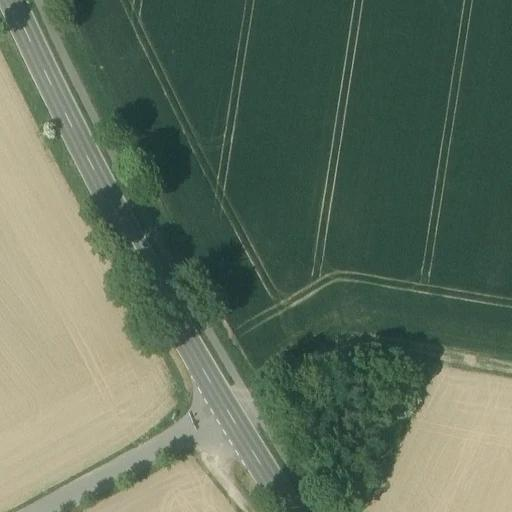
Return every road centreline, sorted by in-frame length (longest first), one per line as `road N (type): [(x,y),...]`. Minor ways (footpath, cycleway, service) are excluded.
road 1 (tertiary): [(228,414),(148,276),(10,0)]
road 2 (track): [(228,414),(361,348),(511,373)]
road 3 (residential): [(228,414),(55,511)]
